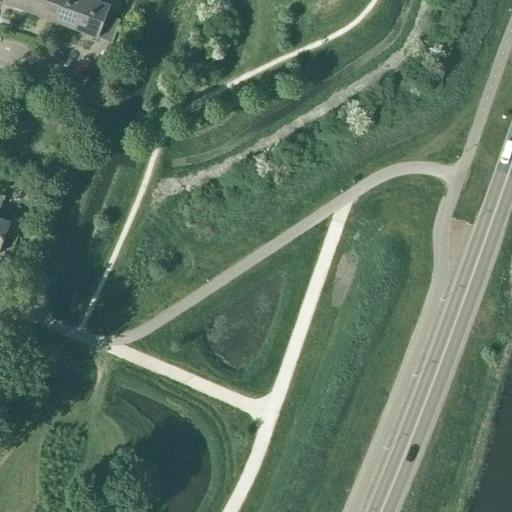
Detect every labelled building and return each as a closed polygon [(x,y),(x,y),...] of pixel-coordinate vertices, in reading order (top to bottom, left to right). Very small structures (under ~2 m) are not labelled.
[(27,12),(31,0),(4,0),(3,3),(27,12)] [(50,21),(58,0),(31,0),(27,12),(50,21)] [(74,30),(85,0),(58,0),(50,21),(74,30)] [(85,0),(74,30),(98,39),(110,7),(95,1),(95,0),(85,0)] [(0,195),(0,250),(3,243),(14,248),(24,220),(12,216),(9,223),(0,219),(0,208),(4,197),(0,195)]
